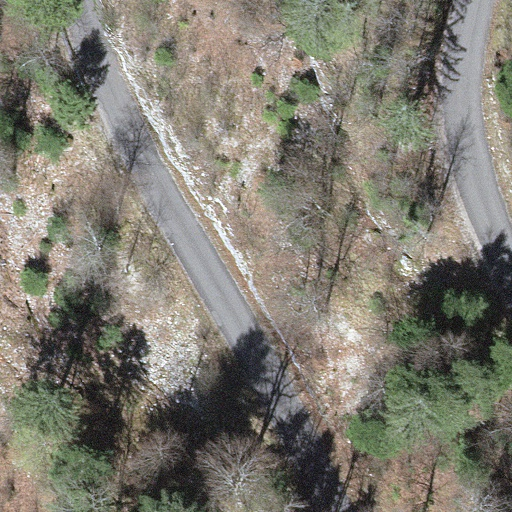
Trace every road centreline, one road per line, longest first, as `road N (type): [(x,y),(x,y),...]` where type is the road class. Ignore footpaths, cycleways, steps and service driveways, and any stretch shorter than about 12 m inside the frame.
road 1 (unclassified): [(329,511),(243,333),(119,129),(57,0)]
road 2 (unclassified): [(444,0),(453,120),(511,257)]
